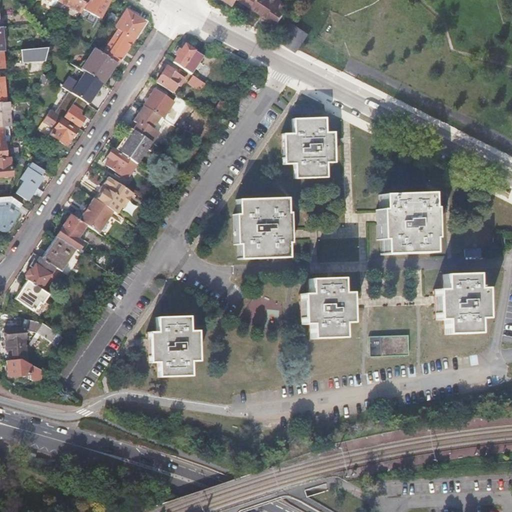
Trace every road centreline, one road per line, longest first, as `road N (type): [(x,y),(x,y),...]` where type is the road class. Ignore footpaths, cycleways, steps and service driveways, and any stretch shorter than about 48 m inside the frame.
road 1 (residential): [(511,257),(492,364),(249,413),(116,397),(66,417),(0,401)]
road 2 (residential): [(179,10),(8,275),(0,276)]
road 3 (tertiary): [(276,511),(141,457),(0,422)]
road 4 (tertiary): [(0,424),(245,511)]
road 5 (residential): [(287,66),(511,176)]
road 6 (residential): [(151,270),(287,66)]
road 7 (residential): [(179,10),(287,66)]
